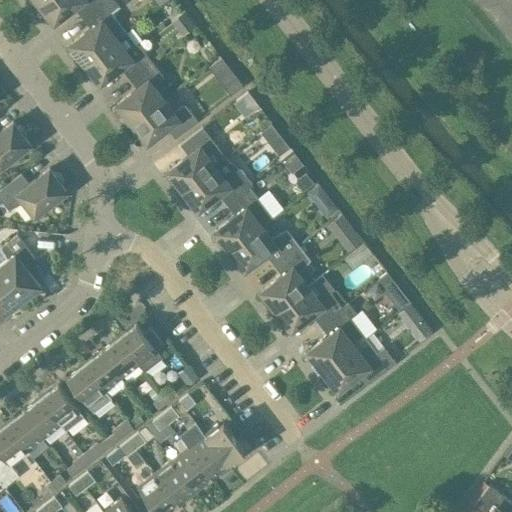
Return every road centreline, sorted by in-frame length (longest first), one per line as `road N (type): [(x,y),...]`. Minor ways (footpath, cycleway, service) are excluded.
road 1 (residential): [(297,443),(164,272),(135,244),(97,235)]
road 2 (tertiary): [(443,220),(272,0)]
road 3 (residential): [(0,38),(92,158),(103,197),(97,235)]
road 4 (residential): [(0,366),(90,294),(97,235)]
road 5 (tertiary): [(443,220),(463,271),(511,330)]
